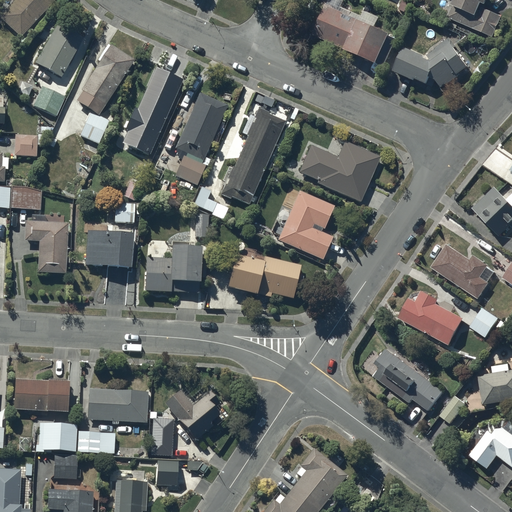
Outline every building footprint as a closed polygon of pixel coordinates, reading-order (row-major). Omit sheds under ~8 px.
[(55,0),(12,0),(0,13),(0,15),(20,35),(20,36),(22,38),(29,31),(27,30),(30,27),(33,29),(36,25),(33,23),(35,21),(37,23),(43,18),(41,16),(55,0)] [(453,0),(448,14),(493,34),(502,14),(487,7),(489,0),(453,0)] [(360,17),(327,2),(314,32),(346,46),(345,49),(377,64),(390,34),(359,20),(360,17)] [(83,37),(57,23),(35,63),(62,77),(83,37)] [(425,56),(407,48),(395,73),(415,82),(416,79),(428,85),(431,79),(437,81),(442,85),(446,81),(448,83),(459,74),(458,73),(468,65),(456,50),(459,47),(451,36),(428,55),(433,62),(424,59),(425,56)] [(135,59),(109,44),(98,60),(100,61),(81,89),(83,90),(77,100),(91,109),(80,133),(87,136),(83,144),(95,149),(99,142),(100,142),(110,119),(100,114),(135,59)] [(152,155),(185,78),(157,65),(139,107),(135,106),(125,129),(133,132),(128,145),(152,155)] [(65,97),(42,86),(33,105),(56,117),(65,97)] [(200,93),(174,149),(202,161),(227,105),(200,93)] [(250,202),(285,120),(268,113),(269,110),(259,106),(247,134),(249,135),(236,166),(233,164),(221,192),(232,197),(233,195),(250,202)] [(18,137),(15,137),(14,159),(36,160),(36,148),(44,148),(44,138),(35,138),(35,140),(26,139),(26,136),(18,136),(18,137)] [(360,202),(380,158),(344,142),(338,157),(310,145),(298,172),(318,181),(317,183),(360,202)] [(204,165),(182,156),(174,176),(197,185),(204,165)] [(10,187),(0,187),(0,207),(10,208),(10,187)] [(28,188),(12,188),(11,209),(41,210),(42,192),(28,188)] [(211,192),(202,188),(194,204),(213,213),(212,214),(223,219),(228,209),(208,199),(211,192)] [(511,193),(505,200),(493,188),(471,209),(497,236),(508,226),(509,228),(511,225),(511,208),(511,207),(511,193)] [(335,207),(301,192),(294,206),(288,202),(274,232),(281,235),(279,239),(324,259),(335,237),(323,232),(335,207)] [(135,204),(115,204),(115,225),(134,225),(135,204)] [(31,220),(25,220),(24,240),(39,241),(38,273),(65,273),(66,261),(69,261),(69,250),(67,250),(68,222),(44,222),(45,214),(31,214),(31,220)] [(209,219),(196,219),(195,242),(208,242),(209,219)] [(94,228),(88,228),(84,264),(131,268),(134,235),(107,233),(108,223),(95,222),(94,228)] [(293,297),(302,263),(263,254),(264,251),(255,249),(256,246),(240,243),(229,289),(258,296),(259,292),(271,295),(272,292),(293,297)] [(447,244),(431,267),(478,299),(490,283),(488,282),(494,273),(487,268),(489,265),(474,255),(470,260),(447,244)] [(173,247),(172,257),(148,256),(146,289),(171,291),(171,290),(199,291),(200,285),(201,285),(203,249),(173,247)] [(511,262),(501,279),(511,287),(509,291),(511,293),(511,262)] [(463,320),(436,306),(438,301),(422,292),(416,303),(409,299),(398,320),(449,347),(463,320)] [(498,319),(482,308),(469,327),(486,338),(498,319)] [(441,391),(384,348),(373,362),(378,366),(371,375),(377,380),(373,385),(385,393),(389,388),(407,401),(411,397),(427,409),(441,391)] [(493,371),(479,373),(483,402),(511,398),(511,368),(509,369),(508,362),(492,365),(493,371)] [(47,377),(14,376),(13,408),(44,409),(44,408),(68,409),(69,376),(47,375),(47,377)] [(208,389),(193,403),(180,388),(164,402),(196,438),(212,423),(209,420),(220,411),(216,406),(220,402),(211,391),(216,387),(212,383),(207,387),(208,389)] [(148,390),(89,387),(87,418),(112,419),(112,422),(118,423),(118,419),(146,421),(148,390)] [(466,402),(455,394),(440,414),(451,422),(466,402)] [(169,416),(154,416),(154,428),(169,428),(169,416)] [(76,450),(77,423),(39,422),(38,444),(36,443),(35,450),(43,451),(43,449),(76,450)] [(511,467),(511,466),(511,434),(497,424),(490,433),(486,429),(468,455),(487,468),(496,456),(511,467)] [(115,432),(78,431),(77,450),(114,452),(115,432)] [(164,443),(164,456),(188,457),(189,444),(181,444),(181,443),(175,443),(175,444),(164,443)] [(316,511),(346,473),(313,447),(300,465),(301,466),(297,472),(300,475),(284,496),(280,493),(275,500),(273,498),(261,511),(316,511)] [(76,454),(54,454),(54,477),(76,477),(76,454)] [(177,460),(157,460),(156,483),(177,484),(177,460)] [(20,469),(0,468),(0,511),(29,511),(30,508),(21,508),(21,502),(19,502),(20,469)] [(147,480),(116,479),(114,511),(140,511),(140,509),(145,509),(147,480)] [(91,511),(93,490),(49,489),(48,507),(63,508),(62,511),(91,511)]
